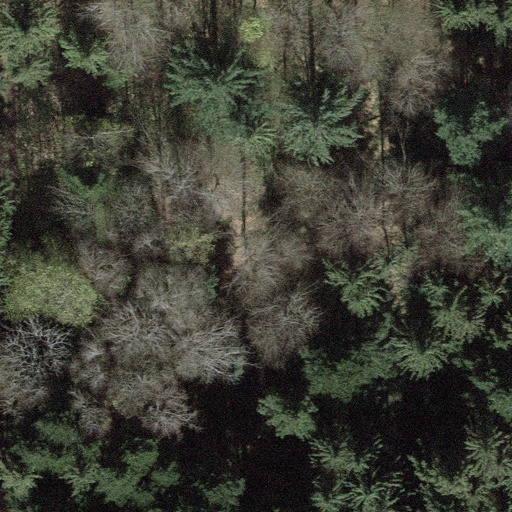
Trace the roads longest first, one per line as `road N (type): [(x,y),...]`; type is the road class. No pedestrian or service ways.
road 1 (track): [(98,0),(392,335),(511,408)]
road 2 (track): [(3,511),(15,468),(0,186)]
